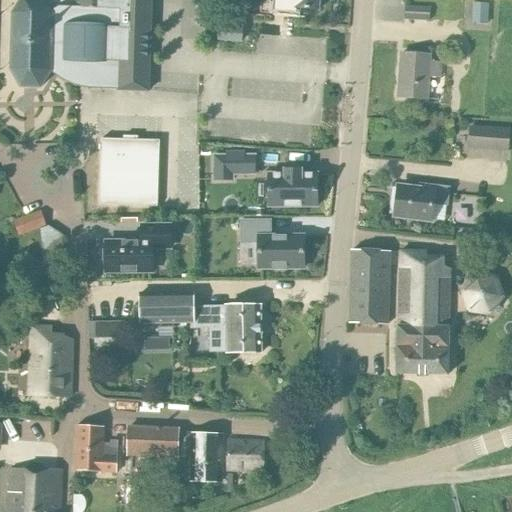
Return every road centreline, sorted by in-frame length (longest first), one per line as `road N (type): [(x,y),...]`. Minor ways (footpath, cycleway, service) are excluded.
road 1 (tertiary): [(330,433),(361,0)]
road 2 (residential): [(330,433),(84,403)]
road 3 (residential): [(84,403),(69,174)]
road 4 (tertiary): [(340,491),(511,435)]
